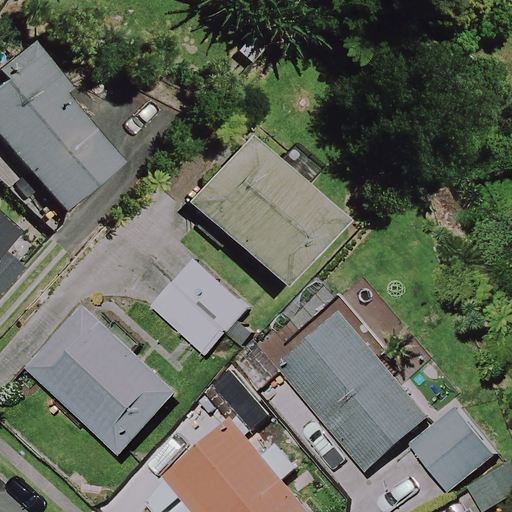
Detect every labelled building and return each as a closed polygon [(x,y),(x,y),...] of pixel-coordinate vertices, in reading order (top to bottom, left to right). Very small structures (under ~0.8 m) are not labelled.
[(0,158),(55,221),(110,174),(53,108),(63,99),(20,48),(0,65),(0,158)] [(332,233),(238,148),(181,211),(274,296),(332,233)] [(0,218),(0,288),(35,250),(0,218)] [(249,312),(195,263),(152,310),(206,359),(249,312)] [(180,398),(86,309),(28,370),(123,459),(180,398)] [(354,320),(285,377),(368,478),(438,421),(354,320)] [(224,426),(285,371),(258,342),(198,398),(224,426)] [(310,511),(235,422),(166,479),(192,511),(310,511)]
